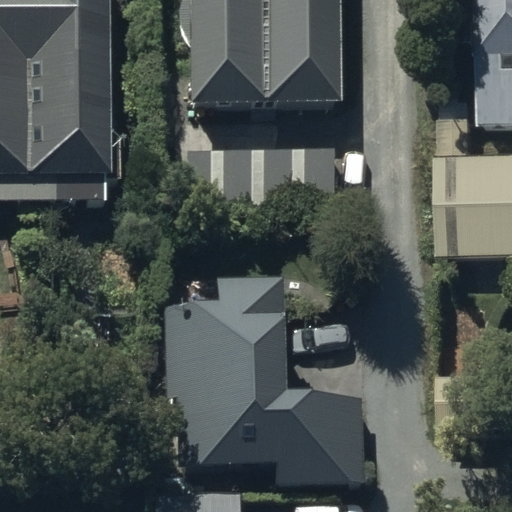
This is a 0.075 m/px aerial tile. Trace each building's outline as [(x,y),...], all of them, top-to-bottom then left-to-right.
[(0,0),(0,211),(111,209),(107,0),(0,0)] [(184,0),(186,113),(278,112),(279,153),(262,153),(262,146),(185,147),(186,224),(337,222),(336,143),(371,143),(371,93),(339,94),(339,81),(349,81),(348,0),(184,0)] [(511,0),(486,0),(486,143),(511,143),(511,0)] [(511,170),(441,172),(443,276),(511,274),(511,170)] [(216,313),(163,314),(164,406),(173,406),(175,477),(272,475),(272,497),(363,495),(361,405),(281,407),(279,284),(216,286),(216,313)] [(480,381),(439,383),(442,437),(482,436),(480,381)] [(157,502),(157,511),(237,511),(238,502),(157,502)]
